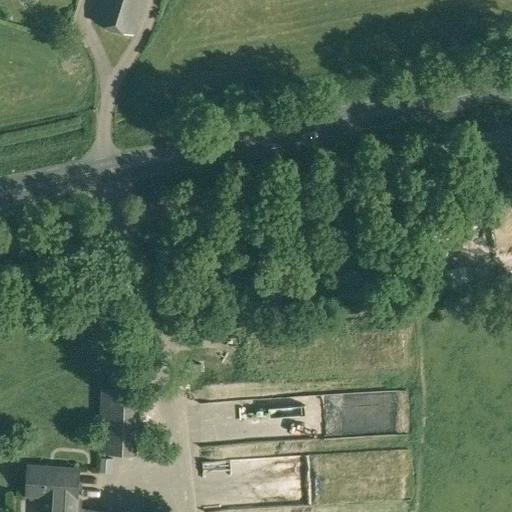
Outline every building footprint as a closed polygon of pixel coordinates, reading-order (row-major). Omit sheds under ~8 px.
[(143,0),(99,0),(93,20),(133,33),(143,0)] [(99,449),(135,450),(137,386),(100,385),(99,449)] [(233,418),(236,433),(264,429),(262,414),(233,418)] [(111,473),(112,458),(101,458),(100,472),(111,473)] [(79,467),(28,464),(26,492),(40,492),(38,511),(161,511),(76,507),(79,467)]
